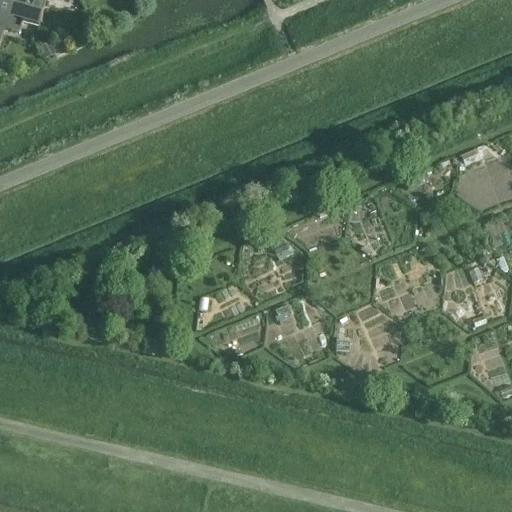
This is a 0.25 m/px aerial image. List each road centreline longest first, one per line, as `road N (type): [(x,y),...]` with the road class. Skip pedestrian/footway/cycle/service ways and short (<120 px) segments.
road 1 (unclassified): [(0,185),(449,0)]
road 2 (track): [(197,340),(511,209)]
road 3 (unknown): [(276,17),(245,43),(0,141)]
road 4 (track): [(511,323),(366,383)]
